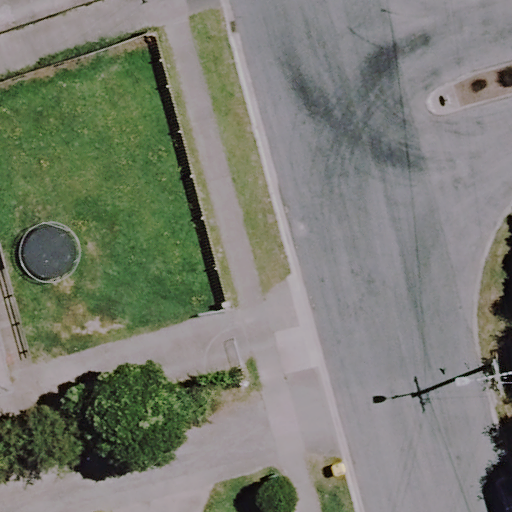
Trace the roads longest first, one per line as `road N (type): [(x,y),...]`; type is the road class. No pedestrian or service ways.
road 1 (residential): [(448,511),(344,121)]
road 2 (residential): [(344,121),(511,73)]
road 3 (residential): [(344,121),(316,0)]
